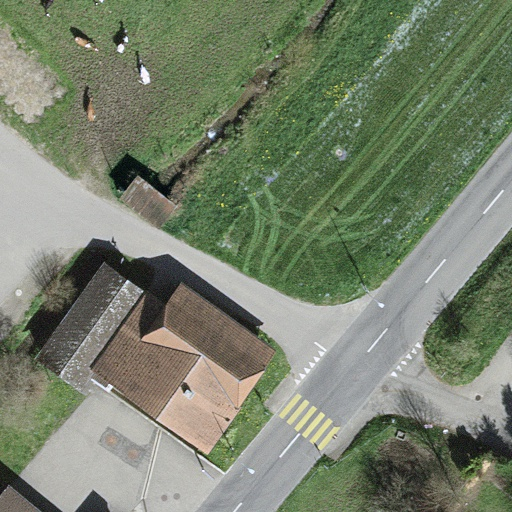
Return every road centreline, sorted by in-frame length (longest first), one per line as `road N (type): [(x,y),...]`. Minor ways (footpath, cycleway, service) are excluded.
road 1 (secondary): [(353,365),(511,175)]
road 2 (secondary): [(231,511),(353,365)]
road 3 (unclassified): [(511,435),(353,365)]
